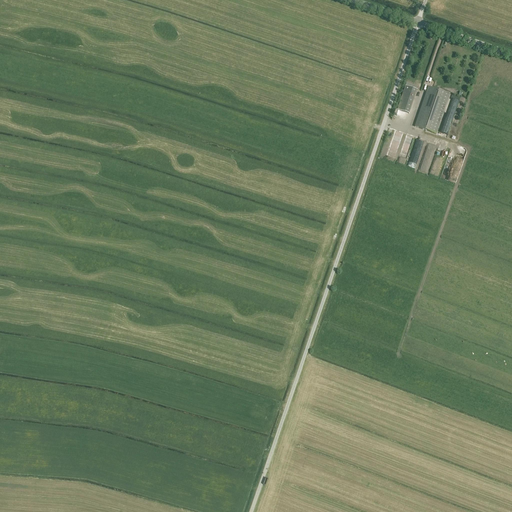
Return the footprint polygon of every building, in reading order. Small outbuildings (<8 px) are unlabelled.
[(409,114),(417,90),(405,86),(397,110),(409,114)] [(436,134),(449,94),(428,87),(415,127),(436,134)] [(400,154),(406,156),(409,148),(404,146),(400,154)] [(411,158),(417,161),(420,154),(413,152),(411,158)] [(432,154),(424,152),(419,171),(427,173),(432,154)] [(407,167),(414,169),(416,163),(409,161),(407,167)]
